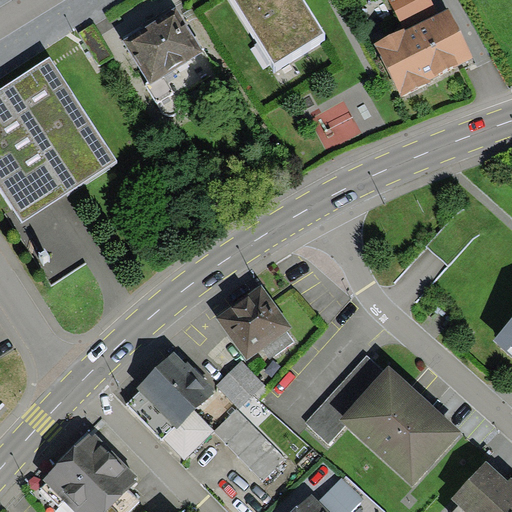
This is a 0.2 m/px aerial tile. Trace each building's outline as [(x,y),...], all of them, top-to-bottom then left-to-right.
[(305,0),(235,0),(275,64),(326,33),(305,0)] [(439,12),(432,0),(390,0),(389,1),(404,29),(439,12)] [(203,51),(176,7),(124,40),(151,83),(203,51)] [(375,44),(401,97),(431,82),(430,80),(474,58),(448,8),(439,12),(404,29),(375,44)] [(94,24),(79,33),(100,66),(114,57),(94,24)] [(51,60),(0,92),(0,187),(23,223),(117,162),(51,60)] [(261,285),(216,318),(246,360),(292,327),(261,285)] [(511,317),(492,340),(511,357),(511,317)] [(186,364),(174,352),(136,388),(140,392),(174,427),(175,428),(194,410),(215,390),(188,362),(186,364)] [(385,369),(367,354),(306,423),(330,444),(346,427),(339,421),(385,369)] [(216,386),(239,409),(253,394),(259,400),(269,390),(241,361),(216,386)] [(346,427),(412,488),(463,433),(389,365),(385,369),(339,421),(346,427)] [(163,438),(174,427),(140,392),(126,404),(161,440),(163,438)] [(286,458),(237,409),(215,431),(263,481),(286,458)] [(184,459),(214,430),(194,410),(175,428),(174,427),(163,438),(184,459)] [(92,437),(88,433),(43,476),(45,477),(43,480),(73,511),(128,511),(140,501),(129,490),(137,482),(134,479),(137,476),(96,433),(92,437)] [(511,511),(511,485),(507,481),(486,461),(451,499),(459,506),(465,511),(511,511)] [(350,511),(363,499),(342,478),(319,500),(331,511),(350,511)] [(328,511),(311,494),(292,511),(328,511)]
